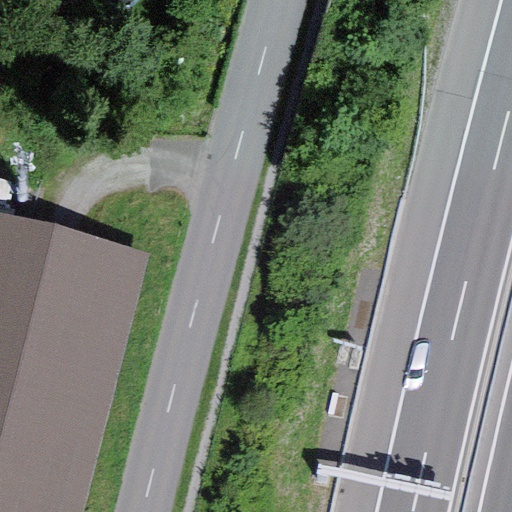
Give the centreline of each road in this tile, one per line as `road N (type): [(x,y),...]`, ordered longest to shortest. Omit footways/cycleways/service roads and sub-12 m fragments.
road 1 (unclassified): [(278,0),(143,511)]
road 2 (motorway): [(511,99),(413,511)]
